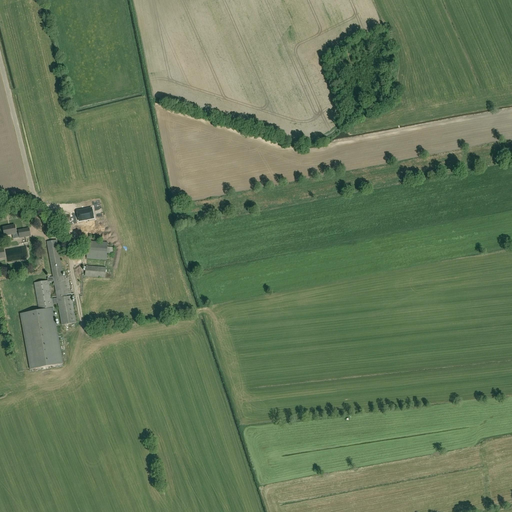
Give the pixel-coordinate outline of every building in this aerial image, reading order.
[(92,209),(77,212),(79,221),(94,218),(92,209)] [(4,236),(16,234),(15,225),(3,227),(4,236)] [(29,229),(19,230),(20,238),(30,236),(29,229)] [(63,276),(58,247),(57,240),(46,242),(48,248),(53,277),(47,278),(47,281),(34,283),(39,311),(20,314),(30,369),(63,364),(53,308),(52,304),(57,303),(61,325),(76,323),(72,296),(67,297),(66,295),(71,294),(68,278),(66,278),(66,276),(63,276)] [(112,254),(113,248),(108,247),(108,242),(88,241),(86,258),(107,260),(107,254),(112,254)] [(105,278),(106,267),(86,266),(85,276),(105,278)]
